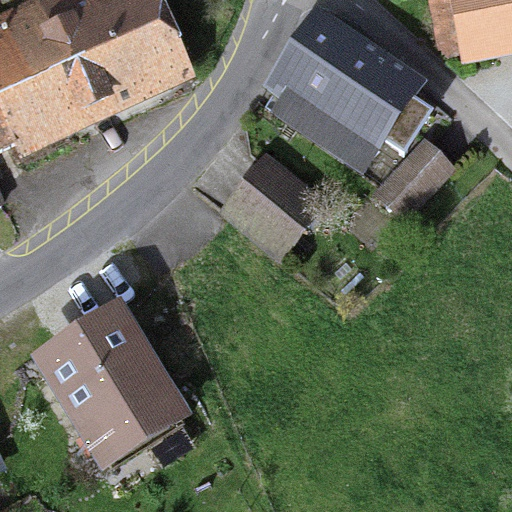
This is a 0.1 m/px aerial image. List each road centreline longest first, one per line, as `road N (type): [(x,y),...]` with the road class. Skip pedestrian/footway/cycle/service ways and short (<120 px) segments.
road 1 (unclassified): [(272,0),(235,90),(205,125),(153,177),(0,279)]
road 2 (unknown): [(308,0),(457,109),(511,160)]
